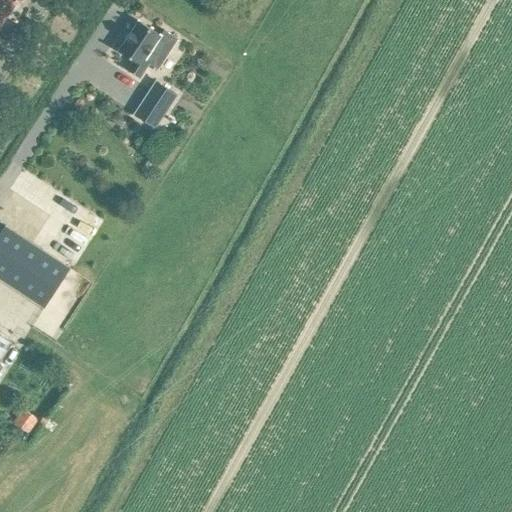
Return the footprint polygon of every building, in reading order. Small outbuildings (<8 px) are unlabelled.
[(0,0),(0,27),(17,2),(13,0),(0,0)] [(139,77),(149,62),(145,60),(161,35),(139,20),(119,50),(134,60),(128,70),(139,77)] [(179,86),(180,67),(163,67),(163,85),(179,86)] [(157,82),(136,115),(155,127),(175,94),(157,82)] [(0,277),(45,307),(70,268),(5,225),(0,232),(0,277)] [(66,316),(78,300),(60,288),(49,304),(66,316)] [(0,360),(12,343),(0,334),(0,360)] [(25,441),(36,424),(21,415),(11,431),(25,441)]
